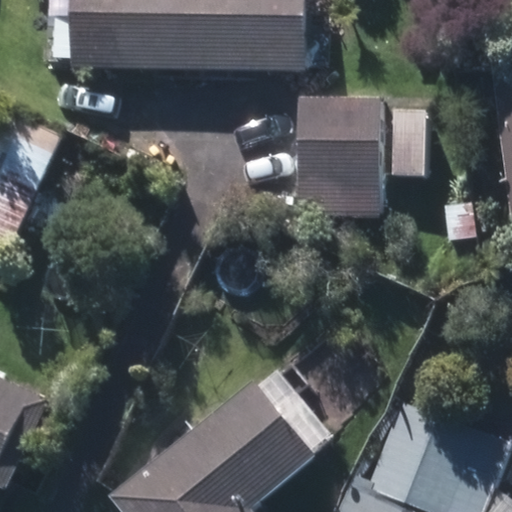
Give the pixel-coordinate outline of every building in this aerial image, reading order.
[(78,0),(77,75),(309,80),(310,0),(78,0)] [(511,59),(493,61),(511,226),(511,225),(511,59)] [(300,107),(300,222),(385,222),(384,105),(300,107)] [(0,251),(10,256),(62,146),(0,117),(0,251)] [(447,211),(449,243),(476,242),(474,210),(447,211)] [(442,303),(457,320),(473,307),(457,290),(442,303)] [(113,500),(122,511),(256,511),(339,445),(309,409),(320,400),(293,367),(262,392),(256,386),(113,500)] [(0,492),(10,497),(52,405),(0,381),(0,492)] [(342,511),(407,511),(409,510),(414,511),(490,511),(511,453),(511,448),(409,412),(373,488),(358,480),(342,511)]
